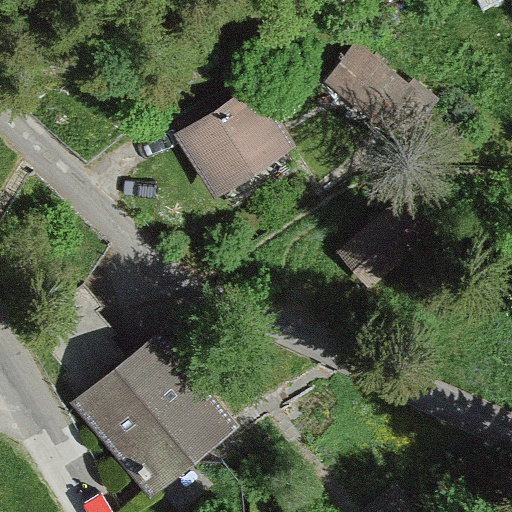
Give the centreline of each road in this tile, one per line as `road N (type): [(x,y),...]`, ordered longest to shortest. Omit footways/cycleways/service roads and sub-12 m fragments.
road 1 (unclassified): [(511,433),(114,248),(0,125)]
road 2 (residential): [(90,511),(0,361)]
